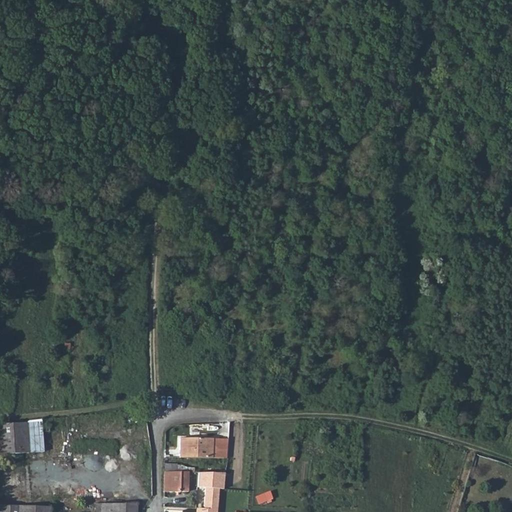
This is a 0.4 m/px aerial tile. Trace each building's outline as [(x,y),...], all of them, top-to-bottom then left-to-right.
[(0,454),(40,453),(38,422),(24,423),(24,426),(0,426),(0,454)] [(176,459),(223,461),(225,440),(177,440),(176,459)] [(160,464),(161,473),(177,474),(177,465),(160,464)] [(161,473),(161,493),(186,494),(186,474),(177,474),(161,473)] [(223,475),(195,473),(194,488),(202,488),(200,509),(193,509),(193,511),(215,511),(217,490),(222,490),(223,475)] [(253,496),(255,504),(270,499),(268,492),(253,496)]
